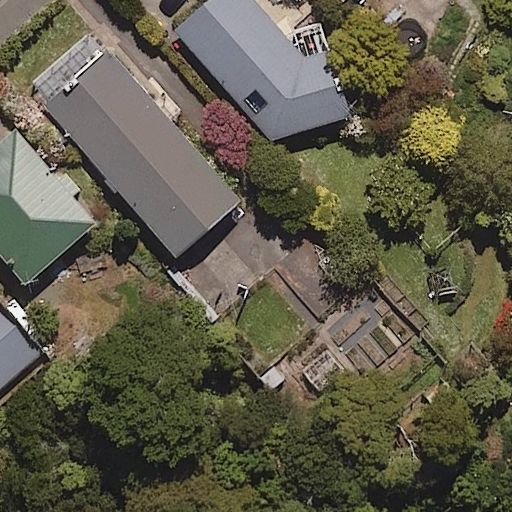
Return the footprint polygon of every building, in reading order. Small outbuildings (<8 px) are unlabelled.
[(307,68),(249,0),(225,0),(181,38),(278,151),(356,123),(333,58),(307,68)] [(341,0),(349,8),(358,0),(341,0)] [(235,188),(87,24),(37,69),(51,86),(41,95),(174,243),(235,188)] [(90,213),(11,118),(0,127),(0,244),(21,270),(90,213)] [(1,302),(0,303),(0,383),(41,345),(1,302)]
